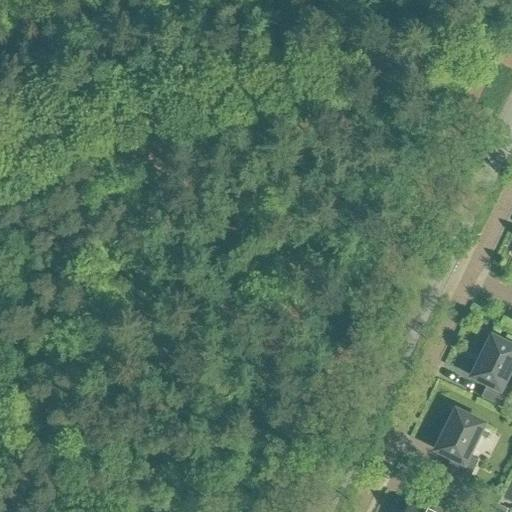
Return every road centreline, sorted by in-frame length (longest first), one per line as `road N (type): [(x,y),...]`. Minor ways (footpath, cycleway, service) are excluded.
road 1 (tertiary): [(442,266),(320,511)]
road 2 (residential): [(356,511),(465,276)]
road 3 (tertiary): [(511,123),(442,266)]
